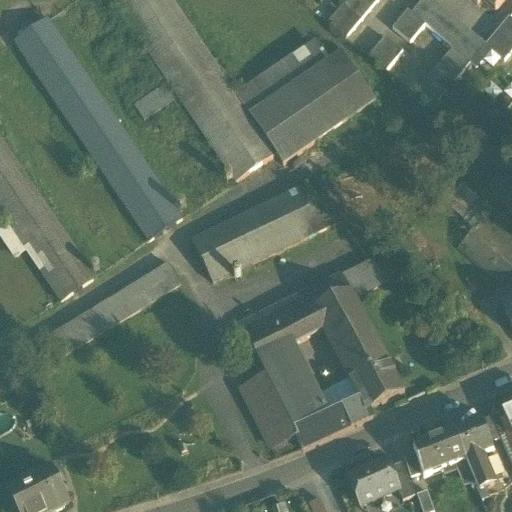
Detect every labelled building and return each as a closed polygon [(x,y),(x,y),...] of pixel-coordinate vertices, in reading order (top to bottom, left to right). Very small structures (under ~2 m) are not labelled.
[(113,0),(238,186),(278,159),(251,118),(238,99),(209,56),(171,0),(113,0)] [(349,0),(328,25),(346,41),(380,0),(349,0)] [(425,28),(453,51),(470,66),(486,48),(429,0),(425,0),(412,16),(408,13),(392,31),(410,46),(425,28)] [(494,12),(495,13),(505,0),(479,0),(480,1),(476,5),(477,6),(481,1),(482,0),(487,0),(497,8),(494,12)] [(511,23),(509,20),(486,48),(470,66),(476,71),(491,53),(504,63),(511,54),(511,23)] [(15,47),(149,246),(183,224),(49,24),(18,45),(15,47)] [(368,59),(386,74),(403,54),(385,40),(368,59)] [(324,41),(238,99),(251,118),(337,60),(324,41)] [(431,112),(470,66),(453,51),(414,97),(431,112)] [(337,60),(251,118),(278,159),(285,169),(378,107),(343,55),(337,60)] [(135,111),(144,124),(174,104),(165,91),(135,111)] [(0,214),(27,254),(61,305),(95,283),(0,141),(0,214)] [(478,214),(485,207),(464,184),(445,202),(473,231),(485,221),(478,214)] [(192,241),(199,256),(314,202),(306,189),(192,241)] [(315,202),(314,202),(199,256),(213,285),(338,228),(315,202)] [(511,245),(485,220),(460,248),(501,285),(511,272),(511,245)] [(368,262),(342,276),(317,288),(326,305),(351,292),(355,300),(387,284),(368,262)] [(39,346),(51,367),(181,289),(168,268),(39,346)] [(248,344),(279,329),(314,311),(326,305),(317,288),(240,328),(248,344)] [(323,331),(340,363),(363,351),(359,343),(373,336),(355,300),(351,292),(326,305),(314,311),(323,331)] [(511,304),(502,310),(511,330),(511,304)] [(294,345),(323,331),(314,311),(279,329),(288,348),(294,345)] [(248,344),(258,364),(288,348),(279,329),(248,344)] [(364,350),(374,369),(386,363),(373,336),(359,343),(363,351),(364,350)] [(300,358),(294,345),(288,348),(258,364),(265,376),(300,358)] [(364,350),(363,351),(340,363),(349,382),(374,369),(364,350)] [(302,451),(339,434),(331,418),(320,397),(300,358),(265,376),(265,378),(295,436),(302,451)] [(402,394),(386,363),(374,369),(349,382),(360,403),(365,413),(367,412),(402,394)] [(0,370),(0,398),(16,388),(4,368),(0,370)] [(273,447),(295,436),(265,378),(243,388),(273,447)] [(360,403),(349,382),(320,397),(331,418),(347,409),(360,403)] [(360,403),(347,409),(356,427),(371,420),(367,412),(365,413),(360,403)] [(339,434),(356,427),(347,409),(331,418),(339,434)] [(491,419),(501,440),(507,437),(501,421),(502,421),(502,420),(499,413),(490,417),(491,419)] [(507,437),(511,450),(511,416),(502,420),(502,421),(501,421),(507,437)] [(483,422),(490,444),(501,440),(491,419),(483,422)] [(455,433),(466,464),(474,460),(485,456),(493,453),(490,444),(483,422),(455,433)] [(442,473),(466,464),(455,433),(413,449),(415,455),(422,476),(424,480),(442,473)] [(405,458),(412,479),(422,476),(415,455),(405,458)] [(485,456),(474,460),(478,468),(483,472),(487,483),(476,488),(479,495),(497,487),(485,456)] [(478,468),(474,460),(466,464),(476,488),(487,483),(483,472),(478,468)] [(348,479),(361,508),(398,492),(399,492),(390,470),(387,462),(348,479)] [(466,464),(442,473),(444,479),(457,475),(463,491),(475,487),(466,464)] [(398,492),(403,503),(415,498),(401,465),(390,470),(399,492),(398,492)] [(9,491),(19,511),(57,511),(70,505),(52,469),(9,491)] [(417,497),(422,511),(433,511),(427,493),(417,497)] [(325,511),(320,500),(309,505),(311,511),(325,511)]
